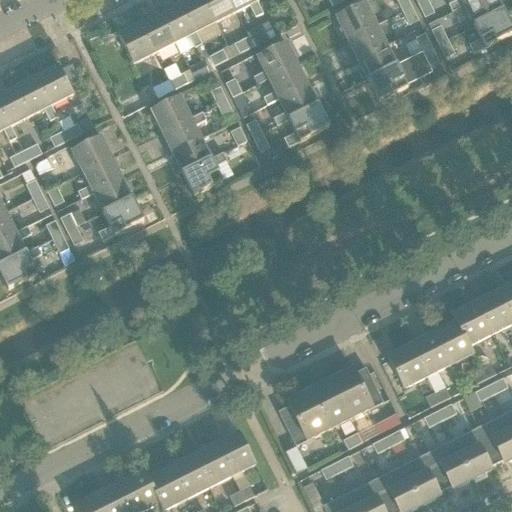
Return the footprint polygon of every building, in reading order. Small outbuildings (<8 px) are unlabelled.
[(203,0),(192,0),(181,6),(196,35),(216,25),(203,0)] [(203,0),(216,25),(236,15),(228,0),(203,0)] [(228,0),(236,15),(250,8),(256,19),(263,15),(257,4),(258,4),(256,0),(228,0)] [(402,0),(397,3),(402,13),(412,9),(407,0),(402,0)] [(480,0),(459,0),(460,0),(449,6),(452,13),(464,8),(480,0)] [(503,13),(496,0),(480,0),(464,8),(474,28),(503,13)] [(428,1),(418,6),(424,16),(433,12),(428,1)] [(336,20),(347,42),(376,27),(365,5),(336,20)] [(161,16),(176,46),(189,39),(195,50),(202,47),(196,35),(181,6),(161,16)] [(412,9),(402,13),(408,24),(417,19),(412,9)] [(473,55),(485,49),(511,35),(511,31),(503,13),(474,28),(481,41),(469,47),(473,55)] [(161,16),(141,26),(156,56),(176,46),(161,16)] [(256,48),(274,39),(267,24),(248,34),(256,48)] [(119,37),(135,67),(156,56),(141,26),(119,37)] [(386,47),(376,27),(347,42),(357,61),(386,47)] [(434,35),(439,46),(448,41),(443,31),(434,35)] [(248,38),(237,44),(242,53),(253,48),(248,38)] [(426,39),(417,43),(422,54),(432,49),(426,39)] [(448,41),(439,46),(444,57),(454,52),(448,41)] [(286,45),(257,60),(269,82),(298,67),(286,45)] [(357,61),(367,81),(396,67),(386,47),(357,61)] [(426,62),(428,65),(437,60),(432,49),(422,54),(426,62)] [(219,53),(209,59),(213,68),(224,62),(219,53)] [(367,81),(378,103),(407,88),(400,75),(412,69),(412,68),(426,62),(422,54),(408,61),(396,67),(367,81)] [(279,102),(308,87),(298,67),(269,82),(275,94),(264,100),(268,107),(279,102)] [(37,79),(51,108),(72,97),(58,68),(37,79)] [(180,77),(169,82),(174,92),(185,86),(180,77)] [(16,89),(31,118),(44,111),(50,123),(57,120),(51,108),(37,79),(16,89)] [(227,88),(232,98),(241,94),(236,83),(227,88)] [(278,128),(289,122),(318,108),(308,87),(279,102),(285,114),(274,120),(278,128)] [(0,97),(0,107),(11,128),(31,118),(16,89),(0,97)] [(221,92),(212,97),(217,107),(227,103),(221,92)] [(247,104),(241,94),(232,98),(237,109),(247,104)] [(151,114),(162,135),(191,120),(180,99),(151,114)] [(217,107),(223,118),(232,113),(227,103),(217,107)] [(0,133),(4,132),(10,144),(17,140),(11,128),(0,107),(0,133)] [(288,149),(300,143),(329,128),(318,108),(289,122),(295,135),(284,140),(288,149)] [(202,115),(191,120),(162,135),(172,155),(201,141),(195,128),(206,122),(202,115)] [(248,130),(253,141),(263,136),(257,125),(248,130)] [(63,133),(68,142),(79,137),(74,127),(63,133)] [(232,137),(238,148),(247,143),(241,132),(232,137)] [(57,147),(68,142),(63,133),(53,138),(57,147)] [(263,136),(253,141),(259,151),(268,147),(263,136)] [(112,160),(101,139),(73,154),(83,175),(112,160)] [(17,140),(10,144),(15,155),(22,151),(17,140)] [(172,155),(182,174),(211,160),(201,141),(172,155)] [(23,153),(28,162),(39,157),(34,148),(23,153)] [(17,168),(28,162),(23,153),(13,158),(17,168)] [(182,174),(193,197),(222,182),(215,169),(227,163),(223,155),(212,161),(211,160),(182,174)] [(37,164),(35,169),(38,177),(52,170),(47,159),(37,164)] [(82,201),(94,195),(122,181),(112,160),(83,175),(90,188),(78,194),(82,201)] [(132,201),(122,181),(94,195),(104,215),(132,201)] [(37,186),(28,190),(33,201),(42,196),(37,186)] [(48,195),(53,206),(62,201),(57,190),(48,195)] [(33,201),(38,212),(48,207),(42,196),(33,201)] [(103,242),(115,237),(143,222),(132,201),(104,215),(111,228),(99,234),(103,242)] [(0,242),(15,235),(5,215),(0,217),(0,242)] [(71,219),(62,224),(67,234),(77,230),(71,219)] [(57,226),(48,231),(53,241),(62,237),(57,226)] [(0,242),(0,268),(26,255),(19,243),(31,237),(27,229),(15,235),(0,242)] [(67,234),(73,245),(82,241),(77,230),(67,234)] [(53,241),(58,252),(68,247),(62,237),(53,241)] [(0,275),(8,291),(36,277),(29,263),(41,257),(38,249),(26,255),(0,268),(0,275)] [(511,286),(498,293),(511,320),(511,286)] [(475,305),(492,338),(511,327),(511,320),(498,293),(475,305)] [(452,316),(456,324),(469,349),(470,349),(492,338),(475,305),(452,316)] [(433,335),(450,368),(474,356),(470,349),(469,349),(456,324),(433,335)] [(433,335),(410,347),(427,379),(450,368),(433,335)] [(387,358),(404,391),(427,379),(410,347),(387,358)] [(480,358),(476,360),(482,373),(492,368),(488,359),(480,358)] [(482,373),(487,382),(497,377),(492,368),(482,373)] [(330,381),(350,422),(383,405),(366,370),(355,376),(352,370),(330,381)] [(477,387),(487,382),(482,373),(472,378),(477,387)] [(330,381),(309,392),(329,433),(350,422),(330,381)] [(489,387),(494,396),(505,391),(500,382),(489,387)] [(483,402),(494,396),(489,387),(479,392),(483,402)] [(447,391),(437,396),(441,405),(451,400),(447,391)] [(278,414),(296,449),(329,433),(309,392),(286,403),(289,409),(278,414)] [(427,401),(431,410),(441,405),(437,396),(427,401)] [(436,414),(441,423),(452,418),(447,408),(436,414)] [(511,412),(503,417),(511,434),(511,412)] [(430,428),(441,423),(436,414),(426,419),(430,428)] [(397,416),(374,427),(379,436),(401,425),(397,416)] [(478,430),(496,466),(502,463),(504,466),(511,462),(511,434),(503,417),(478,430)] [(491,473),(490,469),(496,466),(478,430),(452,443),(472,483),(491,473)] [(386,440),(391,449),(402,444),(397,434),(386,440)] [(255,467),(239,435),(216,446),(232,479),(255,467)] [(357,435),(346,441),(351,450),(362,444),(357,435)] [(380,454),(391,449),(386,440),(376,445),(380,454)] [(452,443),(433,453),(426,456),(444,492),(451,489),(453,492),(472,483),(452,443)] [(210,490),(232,479),(216,446),(193,457),(210,490)] [(426,456),(417,460),(401,469),(421,508),(440,499),(438,495),(444,492),(426,456)] [(187,502),(210,490),(193,457),(170,469),(187,502)] [(339,475),(350,470),(345,460),(334,466),(339,475)] [(324,471),(328,480),(339,475),(334,466),(324,471)] [(147,480),(160,506),(163,511),(166,511),(187,502),(170,469),(148,480),(147,480)] [(375,482),(390,511),(413,511),(421,508),(401,469),(375,482)] [(134,511),(147,511),(160,506),(147,480),(148,480),(144,473),(121,484),(134,511)] [(349,495),(357,511),(390,511),(375,482),(349,495)] [(105,511),(134,511),(121,484),(98,496),(105,511)] [(239,494),(245,504),(255,499),(249,489),(239,494)] [(245,504),(239,494),(229,498),(235,509),(245,504)] [(357,511),(349,495),(323,508),(324,511),(357,511)] [(75,507),(77,511),(105,511),(98,496),(75,507)]
